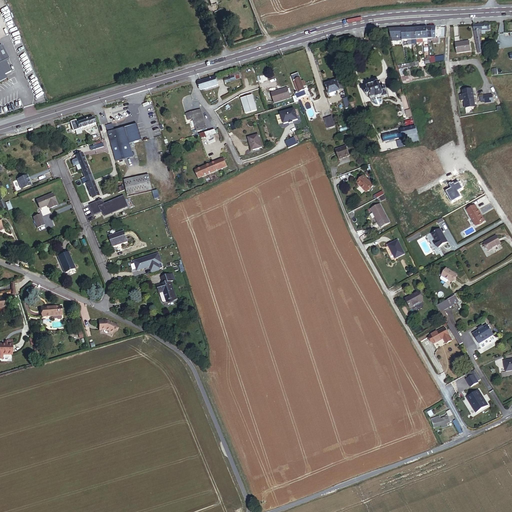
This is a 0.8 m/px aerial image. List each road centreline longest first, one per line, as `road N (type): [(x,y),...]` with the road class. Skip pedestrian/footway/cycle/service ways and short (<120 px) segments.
road 1 (primary): [(511,11),(335,27),(0,129)]
road 2 (residential): [(335,180),(353,230),(468,435)]
road 3 (unclassified): [(247,511),(187,358),(103,307)]
road 4 (unclassified): [(468,435),(276,511)]
road 5 (residential): [(103,307),(108,278),(57,156)]
